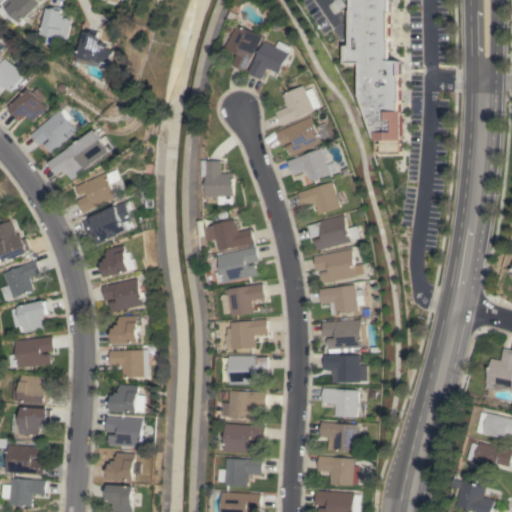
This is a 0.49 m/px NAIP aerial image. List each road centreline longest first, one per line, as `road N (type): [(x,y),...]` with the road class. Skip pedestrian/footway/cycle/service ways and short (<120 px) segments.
road 1 (tertiary): [(402,511),(454,305),(475,193),(484,80)]
road 2 (residential): [(292,511),(304,378),(292,256),(246,115)]
road 3 (residential): [(0,148),(41,195),(78,274),(88,368),(77,511)]
